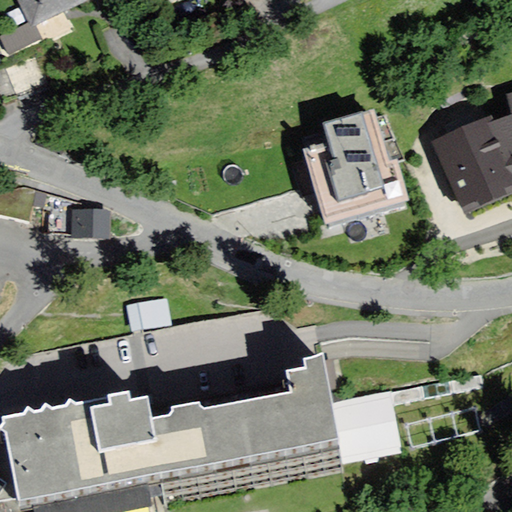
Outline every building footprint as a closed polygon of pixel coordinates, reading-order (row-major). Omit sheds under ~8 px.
[(24,0),(34,21),(65,6),(78,0),(24,0)] [(28,30),(1,42),(8,59),(35,47),(28,30)] [(511,113),(511,125),(491,131),(488,122),(434,145),(460,205),(511,191),(511,94),(507,96),(511,113)] [(319,192),(328,228),(402,208),(376,112),(330,125),(337,150),(309,158),(319,192)] [(302,133),(306,149),(329,144),(325,127),(302,133)] [(108,212),(76,212),(75,235),(91,236),(108,236),(108,212)] [(131,337),(172,329),(166,300),(126,308),(131,337)] [(12,490),(16,511),(149,511),(149,510),(338,475),(320,376),(298,381),(291,382),(295,405),(152,431),(147,404),(20,427),(1,430),(4,446),(12,490)] [(203,398),(206,415),(292,398),(288,381),(203,398)] [(16,511),(12,490),(4,446),(0,446),(0,511),(16,511)]
